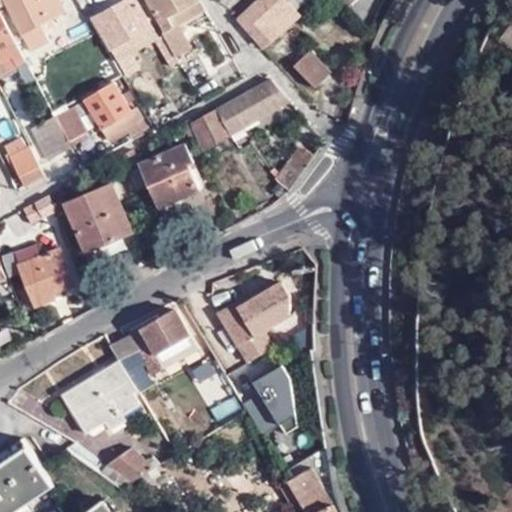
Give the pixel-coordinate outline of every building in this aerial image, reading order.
[(0,0),(0,1),(3,6),(8,3),(24,34),(55,18),(67,13),(61,0),(0,0)] [(158,36),(138,0),(126,0),(96,17),(118,58),(158,36)] [(149,0),(161,21),(199,0),(149,0)] [(206,9),(201,0),(199,0),(161,21),(166,31),(178,24),(206,9)] [(267,46),(280,35),(270,23),(293,3),(290,0),(312,0),(313,1),(313,0),(262,0),(241,18),(267,46)] [(315,3),(313,1),(312,0),(290,0),(293,3),(270,23),(280,35),(315,3)] [(36,80),(0,10),(0,63),(18,54),(23,63),(20,65),(21,67),(29,83),(36,80)] [(55,18),(24,34),(29,46),(61,31),(55,18)] [(163,33),(164,35),(176,57),(191,49),(178,24),(166,31),(163,33)] [(219,34),(195,46),(216,88),(240,75),(219,34)] [(178,61),(176,57),(164,35),(158,38),(172,65),(178,61)] [(296,65),(315,88),(332,73),(312,51),(296,65)] [(0,77),(21,67),(20,65),(23,63),(18,54),(0,63),(0,77)] [(119,60),(128,76),(138,71),(130,55),(119,60)] [(272,80),(249,93),(261,118),(291,101),(272,80)] [(84,101),(103,129),(130,112),(130,111),(113,82),(84,101)] [(229,104),(217,110),(229,135),(247,125),(261,118),(249,93),(229,104)] [(75,106),(55,116),(57,118),(70,143),(89,134),(75,106)] [(138,107),(130,112),(137,124),(110,140),(113,144),(130,133),(134,139),(151,131),(138,107)] [(203,149),(229,135),(217,110),(193,125),(199,140),(203,149)] [(70,143),(57,118),(35,130),(51,161),(73,149),(70,143)] [(193,125),(190,119),(183,123),(191,144),(199,140),(193,125)] [(89,157),(110,147),(102,132),(81,142),(89,157)] [(25,185),(45,174),(31,145),(27,148),(21,137),(5,146),(10,157),(25,185)] [(143,165),(158,203),(179,194),(181,200),(199,192),(189,165),(194,163),(186,146),(143,165)] [(300,147),(286,165),(300,176),(314,158),(300,147)] [(120,156),(125,170),(140,161),(135,148),(120,156)] [(275,179),(279,184),(291,169),(286,165),(275,179)] [(279,184),(289,192),(290,191),(300,176),(291,169),(279,184)] [(66,203),(85,251),(132,232),(113,184),(66,203)] [(33,222),(57,210),(51,193),(26,207),(33,222)] [(17,267),(33,307),(53,299),(52,294),(72,286),(59,250),(17,267)] [(277,349),(270,335),(301,319),(285,287),(249,306),(246,299),(217,314),(244,367),(277,349)] [(120,358),(123,362),(141,352),(151,346),(163,369),(198,350),(175,309),(112,344),(120,358)] [(141,352),(146,360),(154,375),(163,369),(151,346),(141,352)] [(128,371),(146,360),(141,352),(123,362),(124,365),(128,371)] [(216,355),(188,367),(195,382),(223,370),(216,355)] [(101,377),(124,365),(123,362),(120,358),(98,371),(101,377)] [(133,392),(138,389),(128,371),(124,365),(101,377),(98,371),(63,391),(87,430),(105,420),(109,427),(125,417),(121,410),(138,401),(133,392)] [(248,400),(265,437),(307,417),(282,366),(253,380),(260,394),(248,400)] [(199,384),(220,424),(246,411),(225,371),(199,384)] [(0,451),(0,511),(10,511),(54,485),(22,437),(0,451)] [(123,451),(112,457),(102,470),(127,488),(135,480),(158,465),(155,460),(149,463),(133,437),(120,445),(123,451)] [(289,484),(302,507),(304,511),(335,511),(334,505),(311,467),(287,481),(289,484)] [(292,511),(293,511),(302,507),(289,484),(280,489),(292,511)]
